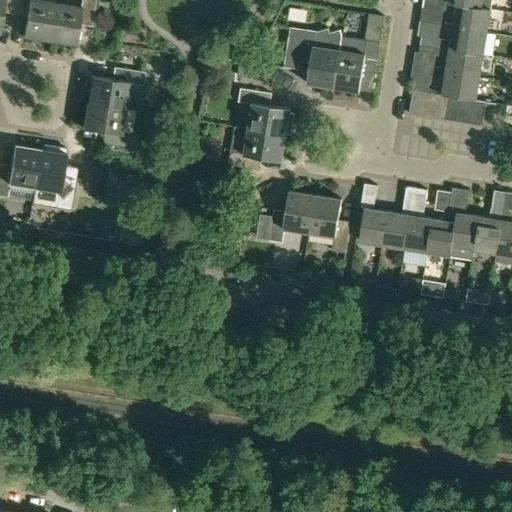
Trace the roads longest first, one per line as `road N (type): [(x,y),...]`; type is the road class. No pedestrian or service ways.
road 1 (residential): [(511,342),(0,255)]
road 2 (residential): [(378,165),(319,157),(324,119),(385,126)]
road 3 (residential): [(378,165),(511,175)]
road 4 (residential): [(396,0),(402,11),(385,126)]
road 5 (residential): [(125,511),(0,483)]
road 6 (residential): [(20,70),(12,111),(51,117),(58,76)]
